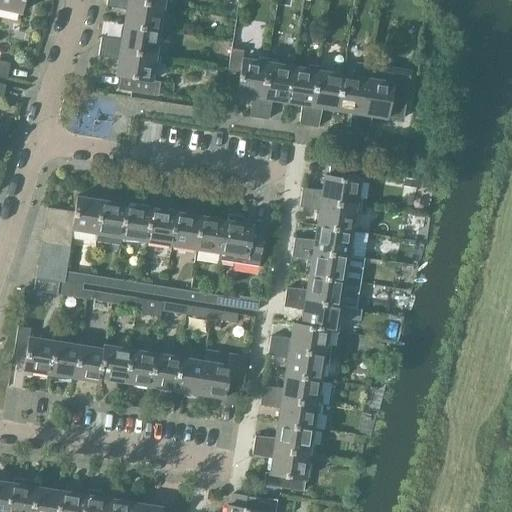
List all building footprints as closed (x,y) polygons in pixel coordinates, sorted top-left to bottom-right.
[(0,0),(0,8),(20,13),(22,0),(0,0)] [(125,10),(123,25),(159,30),(163,5),(130,0),(106,0),(106,6),(125,10)] [(101,37),(99,46),(155,55),(159,30),(123,25),(121,39),(101,37)] [(155,55),(99,46),(98,56),(118,60),(115,75),(120,76),(151,81),(155,55)] [(225,85),(237,87),(242,58),(243,51),(231,49),(225,85)] [(249,117),(258,118),(267,62),(242,58),(237,87),(236,94),(251,96),(249,117)] [(358,133),(369,64),(344,60),(341,74),(336,110),(351,112),(348,132),(358,133)] [(272,100),(286,102),(292,66),(267,62),(258,118),(268,119),(272,100)] [(369,64),(358,133),(358,134),(367,135),(371,115),(386,118),(390,95),(406,97),(410,71),(369,64)] [(299,124),(308,126),(317,70),(292,66),(286,102),(301,104),(299,124)] [(0,77),(6,79),(8,70),(0,68),(0,77)] [(321,107),(336,110),(341,74),(317,70),(308,126),(317,127),(321,107)] [(151,81),(120,76),(118,90),(158,97),(160,83),(151,81)] [(302,188),(300,197),(356,206),(360,181),(368,182),(370,170),(330,164),(328,176),(324,175),(322,190),(302,188)] [(119,200),(116,197),(106,195),(102,198),(96,233),(121,237),(126,205),(118,203),(119,200)] [(72,229),(96,233),(101,201),(76,196),(74,212),(72,224),(71,229),(72,229)] [(316,225),(352,231),(356,206),(300,197),(299,207),(318,211),(316,225)] [(146,241),(151,209),(126,205),(121,237),(146,241)] [(72,224),(74,212),(46,207),(44,220),(72,224)] [(171,245),(176,213),(151,209),(146,241),(171,245)] [(171,245),(196,249),(201,217),(176,213),(171,245)] [(226,221),(221,253),(219,260),(258,266),(264,230),(251,228),(251,225),(242,223),(243,220),(240,217),(231,215),(227,218),(227,221),(226,221)] [(196,249),(221,253),(226,221),(201,217),(196,249)] [(71,229),(72,224),(44,220),(42,231),(71,236),(72,229),(71,229)] [(292,247),(348,256),(352,231),(316,225),(314,240),(294,238),(292,247)] [(41,243),(69,247),(71,236),(42,231),(41,243)] [(69,247),(41,243),(39,254),(67,259),(69,247)] [(308,275),(344,281),(348,256),(292,247),(291,256),(311,260),(308,275)] [(65,271),(67,259),(39,254),(37,266),(65,271)] [(65,271),(37,266),(35,278),(59,282),(63,283),(64,280),(65,271)] [(64,280),(71,281),(82,283),(84,274),(65,271),(64,280)] [(88,284),(108,287),(109,279),(90,275),(88,284)] [(344,281),(308,275),(306,290),(286,288),(284,297),(340,306),(344,281)] [(56,294),(59,282),(35,278),(33,290),(56,294)] [(59,282),(56,294),(68,296),(71,281),(64,280),(63,283),(59,282)] [(120,289),(138,292),(140,283),(121,280),(120,289)] [(82,283),(71,281),(68,296),(80,298),(82,283)] [(138,292),(157,295),(158,286),(140,283),(138,292)] [(169,297),(188,300),(190,291),(171,289),(169,297)] [(92,300),(110,303),(112,294),(93,291),(92,300)] [(188,300),(207,303),(208,294),(190,291),(188,300)] [(112,294),(110,303),(129,306),(130,297),(112,294)] [(219,305),(238,308),(239,300),(220,296),(219,305)] [(303,310),(301,325),(328,329),(328,330),(336,331),(340,306),(284,297),(283,306),(303,310)] [(160,311),(162,302),(143,299),(141,314),(159,317),(160,311)] [(162,302),(160,311),(179,314),(180,305),(162,302)] [(191,316),(210,319),(212,310),(193,307),(191,316)] [(212,310),(210,319),(236,323),(237,314),(212,310)] [(270,336),(269,346),(324,354),(328,330),(328,329),(301,325),(293,323),(290,339),(270,336)] [(13,355),(25,357),(28,337),(29,337),(30,329),(18,327),(13,355)] [(23,370),(48,374),(53,341),(29,337),(28,337),(25,357),(23,370)] [(123,382),(148,386),(154,353),(141,351),(142,341),(130,339),(129,349),(123,382)] [(48,374),(73,378),(78,345),(53,341),(48,374)] [(98,382),(99,378),(103,349),(78,345),(73,378),(98,382)] [(123,382),(129,349),(103,345),(103,349),(99,378),(123,382)] [(287,359),(285,374),(320,379),(324,354),(269,346),(267,355),(287,359)] [(148,386),(173,390),(178,357),(154,353),(148,386)] [(229,365),(227,379),(242,382),(246,359),(228,356),(227,365),(229,365)] [(173,390),(198,394),(203,361),(178,357),(173,390)] [(203,361),(198,394),(223,398),(227,379),(229,365),(227,365),(203,361)] [(262,386),(261,395),(316,404),(320,379),(285,374),(282,388),(262,386)] [(279,409),(277,424),(313,429),(316,404),(261,395),(259,405),(279,409)] [(254,436),(253,445),(309,454),(313,429),(277,424),(275,438),(254,436)] [(309,454),(253,445),(252,455),(271,459),(269,474),(277,475),(301,479),(305,479),(309,454)] [(301,479),(277,475),(276,487),(299,491),(301,479)] [(6,511),(31,511),(36,487),(27,486),(28,480),(14,478),(13,483),(11,483),(6,511)] [(0,511),(6,511),(11,483),(0,481),(0,511)] [(31,511),(57,511),(61,491),(36,487),(31,511)] [(83,511),(108,511),(111,499),(102,497),(103,492),(88,490),(87,495),(86,495),(83,511)] [(57,511),(83,511),(86,495),(61,491),(57,511)] [(231,506),(262,511),(264,499),(232,494),(231,506)] [(108,511),(134,511),(136,503),(111,499),(108,511)] [(136,503),(134,511),(160,511),(161,509),(161,507),(136,503)]
